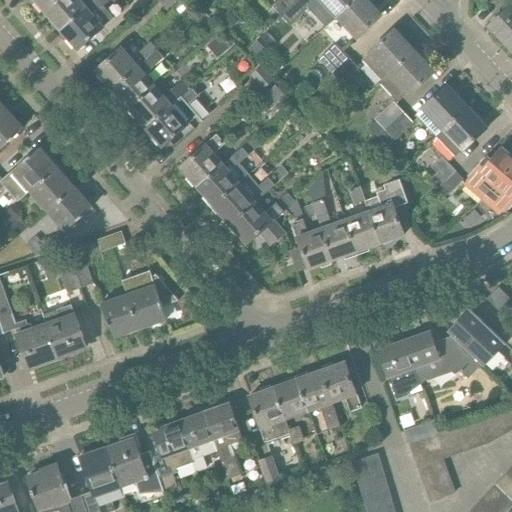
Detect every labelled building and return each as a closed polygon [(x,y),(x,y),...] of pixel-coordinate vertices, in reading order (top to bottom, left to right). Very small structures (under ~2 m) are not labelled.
[(34,0),(45,12),(59,0),(34,0)] [(61,32),(96,0),(59,0),(45,12),(61,32)] [(96,0),(61,32),(78,50),(112,19),(103,8),(111,0),(96,0)] [(159,0),(168,10),(179,0),(159,0)] [(283,16),(300,0),(277,0),(273,5),(283,16)] [(327,27),(336,19),(355,0),(300,0),(283,16),(291,24),(309,8),(327,27)] [(355,0),(336,19),(355,40),(381,16),(365,0),(355,0)] [(503,41),(511,35),(511,5),(489,26),(503,41)] [(362,61),(381,82),(414,52),(395,31),(362,61)] [(511,50),(511,35),(503,41),(511,50)] [(140,53),(147,61),(148,60),(159,51),(151,42),(140,53)] [(320,59),(334,74),(351,58),(337,43),(320,59)] [(96,71),(113,91),(140,67),(123,48),(96,71)] [(113,91),(129,109),(156,85),(146,74),(165,58),(159,51),(148,60),(140,67),(113,91)] [(407,95),(408,96),(433,73),(414,52),(381,82),(380,83),(399,103),(407,95)] [(334,74),(344,84),(360,68),(351,58),(334,74)] [(264,90),(275,80),(262,67),(251,77),(264,90)] [(173,90),(180,99),(192,89),(184,81),(173,90)] [(146,128),(173,105),(177,101),(160,82),(156,85),(129,109),(146,128)] [(416,116),(436,137),(467,108),(447,87),(422,111),(416,116)] [(180,99),(188,107),(199,97),(192,89),(180,99)] [(257,104),(268,114),(283,100),(272,89),(257,104)] [(371,127),(380,137),(405,113),(394,102),(376,119),(377,121),(371,127)] [(173,105),(146,128),(163,148),(189,124),(173,105)] [(436,137),(456,158),(486,129),(467,108),(436,137)] [(0,114),(0,150),(24,129),(7,109),(0,114)] [(380,137),(389,147),(414,123),(405,113),(380,137)] [(197,188),(224,164),(215,154),(225,144),(217,136),(207,145),(180,169),(197,188)] [(231,157),(239,166),(250,156),(243,147),(231,157)] [(18,202),(29,193),(58,168),(41,148),(12,173),(3,180),(0,182),(0,191),(0,192),(5,187),(18,202)] [(473,192),(483,200),(511,166),(511,157),(501,148),(489,161),(486,158),(466,181),(467,182),(464,186),(472,193),(473,192)] [(431,180),(442,185),(457,171),(443,156),(432,166),(432,167),(426,173),(432,179),(431,180)] [(197,188),(214,207),(241,183),(224,164),(197,188)] [(269,178),(276,185),(289,173),(283,166),(269,178)] [(511,166),(483,200),(500,215),(505,210),(505,211),(507,209),(509,210),(511,206),(511,166)] [(29,193),(47,213),(75,188),(58,168),(29,193)] [(437,189),(445,198),(465,179),(457,171),(442,185),(437,189)] [(231,227),(258,203),(277,186),(276,185),(269,178),(269,177),(250,194),(241,183),(214,207),(231,227)] [(381,245),(405,236),(394,208),(407,203),(399,180),(385,185),(387,190),(377,194),(378,197),(367,201),(370,210),(381,245)] [(350,190),(355,205),(367,201),(361,186),(350,190)] [(47,213),(65,233),(68,230),(93,208),(75,188),(47,213)] [(280,200),(288,210),(298,200),(298,199),(296,200),(289,193),(280,200)] [(294,217),(302,212),(298,200),(288,210),(294,217)] [(333,261),(357,253),(345,219),(333,224),(324,200),(313,204),(313,205),(317,216),(321,228),(333,261)] [(260,232),(271,245),(272,246),(287,233),(276,220),(285,212),(277,203),(266,212),(258,203),(231,227),(247,245),(260,232)] [(313,205),(304,208),(308,220),(317,216),(313,205)] [(29,229),(12,209),(2,217),(19,237),(28,230),(29,229)] [(381,245),(370,210),(359,214),(345,219),(357,253),(381,245)] [(309,270),(333,261),(321,228),(309,232),(304,219),(291,224),(309,270)] [(102,253),(126,244),(122,233),(98,241),(102,253)] [(36,237),(26,246),(36,257),(59,249),(55,237),(41,242),(36,237)] [(94,285),(85,259),(81,248),(69,252),(73,264),(82,289),(94,285)] [(67,294),(82,289),(73,264),(59,269),(67,294)] [(128,295),(141,330),(166,321),(162,308),(163,308),(155,286),(128,295)] [(115,339),(141,330),(128,295),(102,304),(110,326),(115,339)] [(33,368),(59,359),(46,323),(32,328),(31,324),(17,329),(13,315),(12,316),(5,297),(0,298),(0,324),(3,334),(15,330),(26,358),(28,357),(33,368)] [(46,323),(59,359),(85,350),(81,339),(84,338),(72,306),(57,311),(60,318),(46,323)] [(453,337),(482,365),(485,368),(506,346),(470,310),(448,332),(453,337)] [(469,380),(482,365),(453,337),(434,344),(430,333),(405,342),(418,379),(421,386),(428,381),(452,364),(469,380)] [(404,385),(418,379),(405,342),(380,351),(398,401),(408,397),(404,385)] [(351,413),(362,409),(357,396),(358,396),(345,363),(321,372),(333,405),(346,400),(351,413)] [(309,413),(322,409),(330,432),(342,428),(337,414),(335,414),(333,405),(321,372),(297,380),(309,413)] [(286,422),(309,413),(297,380),(274,388),(286,422)] [(289,430),(286,422),(274,388),(250,397),(262,430),(261,430),(266,443),(289,435),(289,430)] [(231,445),(243,441),(229,404),(204,413),(214,442),(222,463),(235,458),(231,445)] [(510,431),(511,430),(511,411),(510,408),(499,412),(510,431)] [(499,437),(510,431),(499,412),(488,416),(499,437)] [(179,422),(193,464),(197,473),(208,469),(200,447),(214,442),(204,413),(179,422)] [(488,444),(499,437),(488,416),(479,419),(488,444)] [(477,447),(488,444),(479,419),(468,423),(477,447)] [(179,469),(193,464),(179,422),(154,431),(163,458),(155,462),(158,471),(165,469),(165,470),(166,469),(171,482),(182,478),(179,469)] [(410,443),(434,435),(438,433),(434,422),(405,432),(410,443)] [(465,451),(477,447),(468,423),(456,427),(465,451)] [(289,430),(291,434),(289,435),(293,445),(305,441),(300,427),(289,430)] [(454,455),(465,451),(456,427),(445,431),(454,455)] [(443,459),(454,455),(445,431),(438,433),(434,435),(438,447),(443,459)] [(414,455),(438,447),(434,435),(410,443),(414,455)] [(146,481),(149,480),(134,438),(107,447),(124,495),(148,486),(146,481)] [(100,511),(98,504),(124,495),(107,447),(80,456),(92,491),(81,495),(87,511),(100,511)] [(419,467),(443,459),(438,447),(414,455),(419,467)] [(356,476),(382,467),(378,455),(353,464),(356,476)] [(268,487),(281,482),(272,457),(259,462),(268,487)] [(423,478),(447,470),(443,459),(419,467),(423,478)] [(87,511),(81,495),(71,499),(65,483),(64,484),(58,464),(42,469),(43,471),(28,477),(40,511),(55,511),(61,511),(60,511),(87,511)] [(359,487),(385,478),(382,467),(356,476),(359,487)] [(427,490),(451,482),(447,470),(423,478),(427,490)] [(511,500),(511,484),(504,477),(496,486),(511,500)] [(363,498),(388,489),(385,478),(359,487),(363,498)] [(431,501),(456,493),(451,482),(427,490),(431,501)] [(0,511),(18,511),(12,494),(10,495),(6,484),(0,485),(0,511)] [(506,511),(507,511),(511,508),(511,500),(496,486),(488,494),(506,511)] [(366,510),(392,501),(388,489),(363,498),(366,510)] [(220,493),(207,497),(210,506),(223,502),(220,493)] [(506,511),(488,494),(480,503),(489,511),(506,511)] [(366,511),(395,511),(392,501),(366,510),(366,511)] [(472,511),(489,511),(480,503),(472,511)]
